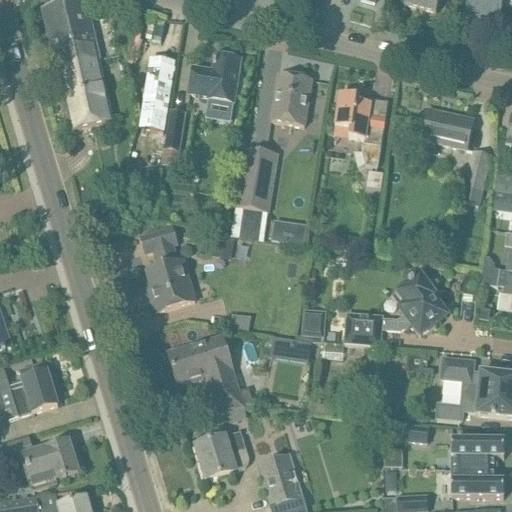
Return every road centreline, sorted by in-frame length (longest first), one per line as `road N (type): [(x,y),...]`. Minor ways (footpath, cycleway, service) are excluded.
road 1 (tertiary): [(147,511),(17,82),(5,0)]
road 2 (unclassified): [(511,87),(231,18)]
